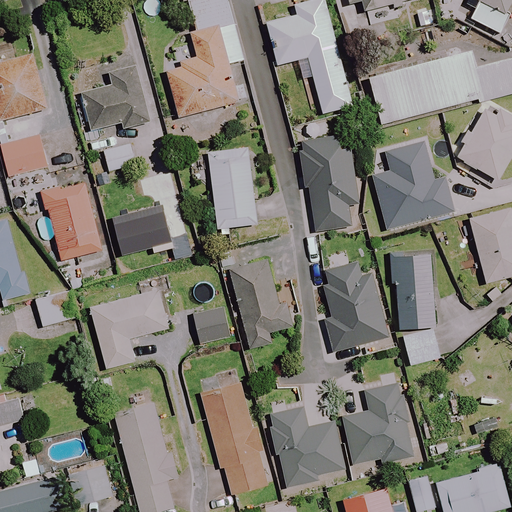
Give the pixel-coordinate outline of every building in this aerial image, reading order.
[(242,61),(225,0),(204,0),(186,5),(193,31),(187,33),(194,59),(162,67),(176,120),(237,103),(226,66),(242,61)] [(314,0),(291,7),(293,16),(264,24),(275,67),(305,59),(320,115),(352,107),(322,0),(314,0)] [(344,0),(347,6),(356,3),(360,15),(366,13),(408,0),(344,0)] [(468,21),(498,35),(511,6),(511,0),(466,0),(463,5),(473,10),(468,21)] [(367,80),(379,126),(476,101),(476,104),(511,94),(511,57),(474,68),(470,52),(367,80)] [(0,122),(45,110),(29,55),(0,63),(0,122)] [(146,125),(133,67),(105,73),(108,86),(82,92),(91,131),(119,125),(120,131),(146,125)] [(511,118),(497,110),(493,116),(484,110),(470,133),(466,131),(461,141),(463,143),(454,159),(496,183),(511,153),(511,118)] [(46,168),(37,135),(0,145),(0,155),(7,179),(46,168)] [(348,147),(337,149),(334,135),(296,142),(313,234),(347,228),(346,221),(361,218),(348,147)] [(133,166),(129,145),(101,151),(106,172),(133,166)] [(255,226),(245,148),(205,154),(216,231),(255,226)] [(483,202),(477,182),(440,193),(446,214),(483,202)] [(99,252),(82,184),(42,194),(59,262),(99,252)] [(171,248),(160,206),(110,220),(120,257),(150,248),(152,254),(171,248)] [(511,277),(511,229),(507,210),(466,221),(483,285),(511,277)] [(26,295),(4,220),(0,221),(0,300),(0,302),(26,295)] [(398,330),(432,328),(426,256),(388,259),(391,286),(395,286),(398,330)] [(265,263),(227,272),(246,351),(270,345),(267,333),(289,328),(284,307),(276,309),(265,263)] [(331,363),(386,350),(368,277),(358,279),(355,265),(316,274),(327,318),(320,319),(331,363)] [(79,332),(68,292),(32,301),(43,342),(79,332)] [(165,330),(155,292),(89,310),(105,371),(132,363),(126,340),(165,330)] [(195,346),(225,340),(219,309),(188,316),(195,346)] [(438,359),(431,332),(400,340),(407,367),(438,359)] [(228,497),(270,484),(237,381),(196,394),(228,497)] [(341,418),(349,465),(378,460),(379,469),(410,464),(396,385),(363,391),(367,413),(341,418)] [(0,427),(23,422),(18,398),(0,402),(0,427)] [(159,439),(150,402),(112,411),(136,511),(157,511),(171,509),(164,481),(173,479),(163,438),(159,439)] [(300,408),(268,415),(284,489),(316,482),(315,477),(341,471),(331,424),(304,429),(300,408)] [(511,495),(502,461),(436,479),(444,511),(491,511),(511,506),(511,495)] [(110,496),(102,466),(71,474),(79,505),(110,496)] [(53,511),(66,509),(57,475),(0,490),(0,511),(53,511)] [(339,500),(342,511),(389,511),(383,488),(339,500)]
